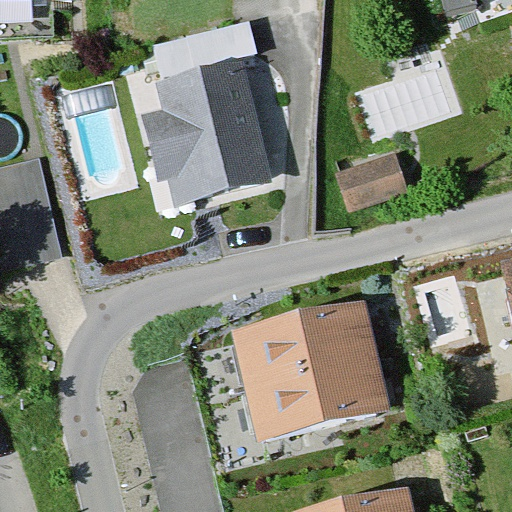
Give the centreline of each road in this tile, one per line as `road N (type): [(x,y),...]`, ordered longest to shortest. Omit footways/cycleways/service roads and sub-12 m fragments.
road 1 (residential): [(108,511),(82,377),(114,323),(173,298),(511,220)]
road 2 (unknown): [(303,268),(301,0)]
